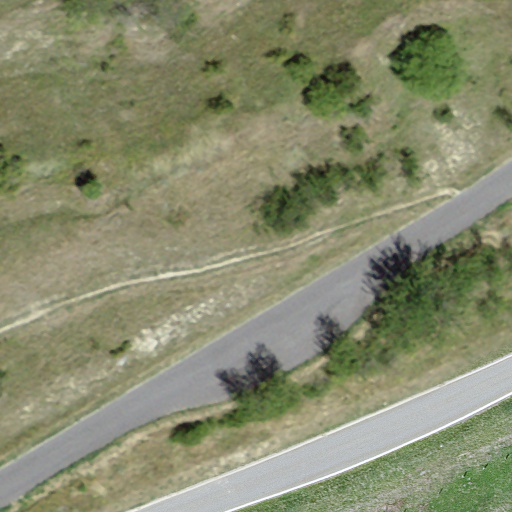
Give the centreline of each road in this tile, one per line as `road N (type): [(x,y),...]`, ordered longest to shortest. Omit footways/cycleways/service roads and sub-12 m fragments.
road 1 (unclassified): [(0,492),(511,164)]
road 2 (tertiary): [(181,511),(511,372)]
